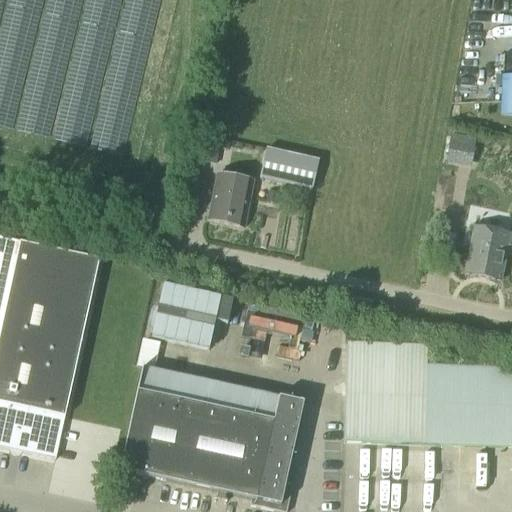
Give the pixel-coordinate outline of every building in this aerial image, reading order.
[(511,78),(501,78),(499,118),(511,118),(511,78)] [(450,136),(446,159),(458,161),(462,138),(450,136)] [(215,167),(219,141),(201,138),(196,164),(215,167)] [(316,161),(262,151),(256,180),(310,193),(316,161)] [(243,231),(253,184),(216,176),(206,223),(243,231)] [(511,252),(511,236),(474,229),(464,276),(499,283),(506,251),(511,252)] [(0,449),(55,462),(98,262),(19,245),(0,331),(0,449)] [(225,326),(231,303),(162,287),(150,340),(207,353),(214,323),(225,326)] [(341,329),(330,331),(333,352),(344,351),(341,329)] [(159,346),(141,341),(135,368),(153,372),(159,346)] [(511,451),(511,371),(425,368),(426,347),(346,345),(342,444),(422,448),(511,451)] [(265,511),(286,511),(291,487),(283,486),(302,405),(141,370),(119,472),(251,501),(249,508),(265,511)] [(396,511),(419,511),(420,473),(367,472),(367,508),(397,509),(396,511)]
